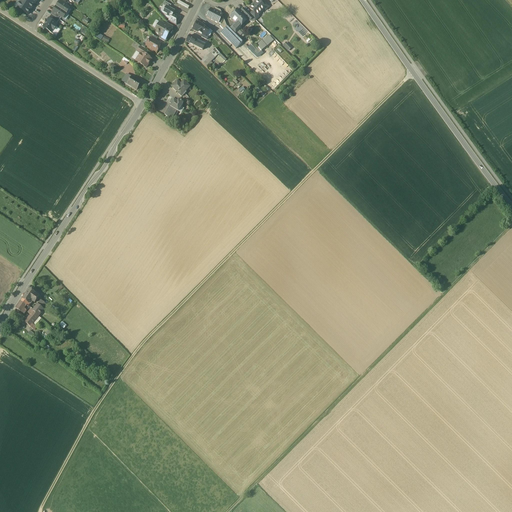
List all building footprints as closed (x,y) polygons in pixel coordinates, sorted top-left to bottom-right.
[(23,12),(28,16),(38,0),(22,0),(17,8),(23,12)] [(257,0),(254,3),(255,3),(254,5),(250,9),(253,11),(259,17),(257,16),(265,8),(262,5),(257,0)] [(60,4),(59,3),(56,8),(66,15),(70,10),(60,4)] [(169,9),(167,7),(167,8),(163,14),(167,16),(166,18),(170,20),(173,14),(175,12),(169,9)] [(66,15),(56,8),(53,13),(53,14),(60,18),(63,20),(66,15)] [(249,15),(243,9),(240,12),(247,20),(249,22),(252,19),(255,21),(255,20),(249,15)] [(222,16),(223,16),(222,15),(214,11),(211,10),(207,18),(219,23),(222,16)] [(240,12),(238,10),(230,18),(236,23),(240,27),(247,20),(240,12)] [(259,17),(253,11),(249,15),(255,20),(255,21),(259,17)] [(173,14),(170,20),(169,21),(176,25),(178,21),(179,18),(173,14)] [(52,16),(49,20),(56,25),(59,21),(52,16)] [(222,16),(219,23),(221,25),(220,26),(224,30),(227,27),(222,16)] [(56,25),(49,20),(43,28),(51,33),(56,25)] [(171,30),(163,26),(164,25),(160,23),(156,29),(157,31),(156,32),(157,34),(158,35),(160,35),(160,36),(166,39),(171,30)] [(201,25),(197,23),(193,30),(203,35),(206,36),(208,32),(207,31),(201,25)] [(210,29),(203,23),(201,25),(207,31),(210,29)] [(236,23),(230,29),(235,34),(239,31),(241,28),(240,27),(236,23)] [(224,30),(221,33),(236,49),(242,43),(238,38),(230,30),(227,27),(224,30)] [(239,31),(235,34),(230,29),(230,30),(238,38),(242,34),(239,31)] [(157,38),(152,35),(150,33),(148,38),(150,39),(155,42),(157,38)] [(259,44),(264,50),(274,40),(269,35),(259,44)] [(197,39),(190,36),(186,42),(193,46),(197,39)] [(155,42),(150,39),(148,44),(147,47),(149,48),(149,49),(152,51),(152,50),(157,53),(159,49),(158,48),(158,46),(159,47),(160,45),(155,42)] [(202,42),(197,39),(193,46),(202,50),(205,46),(201,44),(202,42)] [(290,54),(293,51),(285,43),(283,45),(290,54)] [(143,50),(140,47),(137,52),(141,55),(141,54),(144,57),(145,56),(146,56),(148,52),(143,50)] [(215,48),(208,55),(212,60),(219,53),(215,48)] [(145,56),(144,57),(141,54),(141,55),(138,59),(140,61),(139,64),(146,68),(151,61),(149,59),(149,58),(146,56),(145,56)] [(212,60),(208,55),(204,59),(208,64),(212,60)] [(132,78),(128,76),(124,83),(128,85),(132,78)] [(141,83),(132,78),(128,85),(136,91),(141,83)] [(180,84),(178,87),(175,83),(171,87),(180,96),(183,94),(185,92),(190,87),(184,81),(180,84)] [(177,103),(174,101),(172,104),(170,107),(176,111),(178,112),(183,104),(181,103),(181,102),(180,102),(178,101),(177,103)] [(170,107),(165,115),(172,119),(176,111),(170,107)] [(38,297),(29,290),(23,299),(30,304),(32,301),(34,303),(38,297)] [(41,301),(37,305),(32,311),(33,312),(38,316),(47,306),(41,301)] [(26,306),(21,302),(16,309),(20,312),(19,313),(21,315),(22,313),(24,315),(26,312),(27,311),(24,309),(26,306)] [(32,311),(26,306),(24,309),(27,311),(26,312),(31,316),(33,312),(32,311)] [(31,316),(25,323),(30,327),(32,324),(34,322),(33,322),(38,316),(33,312),(31,316)]
